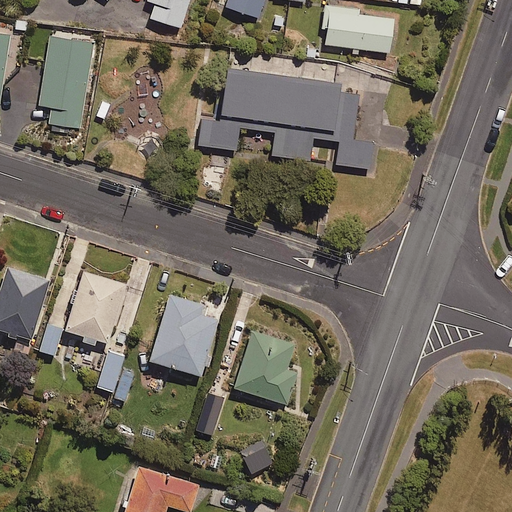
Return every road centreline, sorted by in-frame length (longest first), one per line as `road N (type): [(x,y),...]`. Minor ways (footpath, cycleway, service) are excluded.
road 1 (residential): [(0,160),(409,299)]
road 2 (tertiary): [(511,18),(409,299)]
road 3 (tertiary): [(409,299),(337,511)]
